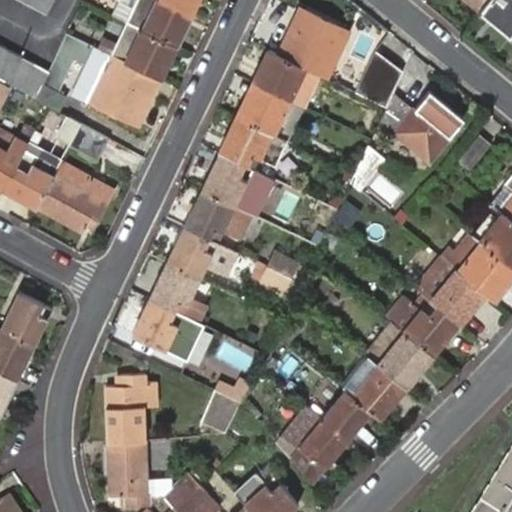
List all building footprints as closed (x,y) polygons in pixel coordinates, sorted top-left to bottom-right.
[(47,16),(54,0),(32,0),(29,7),(47,16)] [(118,0),(112,14),(128,22),(177,46),(193,12),(167,0),(118,0)] [(167,0),(193,12),(198,0),(167,0)] [(485,0),(468,0),(479,8),(485,0)] [(511,30),(511,0),(485,0),(479,8),(510,34),(511,30)] [(299,11),(277,55),(303,67),(316,74),(324,78),(345,35),(299,11)] [(128,22),(111,56),(161,80),(177,46),(128,22)] [(77,89),(140,124),(161,80),(111,56),(67,35),(49,72),(35,99),(58,112),(65,98),(59,94),(78,56),(90,61),(77,89)] [(0,81),(3,83),(18,55),(2,47),(0,50),(0,81)] [(269,51),(253,84),(287,100),(293,88),(303,67),(277,55),(269,51)] [(353,92),(384,107),(391,93),(402,72),(373,51),(353,92)] [(18,91),(33,63),(18,55),(3,83),(18,91)] [(35,99),(49,72),(33,63),(18,91),(35,99)] [(303,67),(293,88),(306,94),(316,74),(303,67)] [(287,100),(253,84),(237,117),(269,133),(270,134),(287,100)] [(428,163),(463,119),(428,92),(413,111),(391,93),(384,107),(377,122),(428,163)] [(269,133),(237,117),(235,116),(218,152),(219,153),(251,169),(269,133)] [(75,135),(80,124),(72,120),(66,130),(75,135)] [(97,160),(108,139),(80,124),(75,135),(70,145),(97,160)] [(0,187),(4,189),(27,145),(15,138),(8,152),(0,148),(0,187)] [(479,139),(459,163),(469,171),(489,147),(479,139)] [(37,207),(61,162),(27,145),(4,189),(37,207)] [(365,146),(346,184),(358,193),(384,162),(365,146)] [(251,169),(219,153),(201,190),(231,205),(243,180),(246,181),(251,169)] [(115,192),(61,162),(37,207),(83,232),(91,217),(99,221),(115,192)] [(511,223),(511,179),(491,206),(504,216),(511,223)] [(234,206),(231,205),(201,190),(183,226),(209,239),(214,228),(221,232),(234,206)] [(481,245),(511,271),(511,270),(511,223),(504,216),(481,245)] [(209,239),(183,226),(166,261),(199,278),(211,254),(203,249),(209,239)] [(497,288),(511,271),(481,245),(458,274),(468,283),(477,272),(497,288)] [(271,252),(264,266),(287,277),(294,264),(271,252)] [(199,278),(166,261),(149,298),(174,310),(198,322),(205,303),(190,297),(199,278)] [(287,277),(264,266),(255,281),(279,292),(287,277)] [(429,302),(455,323),(480,292),(468,283),(458,274),(455,271),(429,302)] [(480,292),(489,299),(497,288),(477,272),(468,283),(480,292)] [(430,354),(455,323),(429,302),(411,288),(387,318),(401,330),(403,331),(430,354)] [(2,327),(35,343),(52,308),(19,292),(2,327)] [(174,310),(149,298),(131,334),(164,350),(177,324),(169,320),(174,310)] [(0,370),(18,379),(35,343),(2,327),(0,326),(0,370)] [(404,385),(430,354),(403,331),(377,363),(384,368),(404,385)] [(368,409),(378,418),(404,385),(384,368),(375,378),(368,374),(351,395),(368,409)] [(18,379),(0,370),(0,415),(1,415),(18,379)] [(107,440),(143,437),(142,408),(141,388),(152,388),(151,379),(144,380),(144,371),(118,374),(119,384),(103,385),(107,440)] [(152,388),(141,388),(142,408),(152,408),(152,388)] [(238,401),(214,389),(197,420),(222,431),(238,401)] [(320,418),(345,437),(368,409),(351,395),(344,389),(320,418)] [(310,479),(345,437),(320,418),(314,425),(304,417),(288,436),(298,444),(288,456),(310,479)] [(147,475),(144,437),(143,437),(107,440),(112,493),(127,492),(128,503),(153,501),(152,493),(166,491),(160,497),(170,508),(183,495),(195,484),(185,473),(173,484),(172,473),(147,475)] [(511,511),(511,456),(475,511),(511,511)] [(262,464),(253,472),(263,482),(271,474),(262,464)] [(244,503),(252,511),(285,511),(296,502),(271,474),(263,482),(253,472),(232,492),(244,503)] [(211,511),(217,507),(195,484),(183,495),(198,511),(211,511)] [(198,511),(183,495),(170,508),(174,511),(198,511)] [(0,511),(14,511),(7,500),(0,504),(0,511)] [(252,511),(244,503),(234,511),(252,511)]
